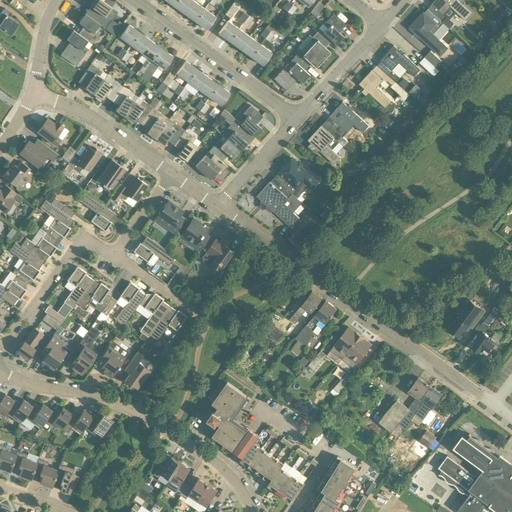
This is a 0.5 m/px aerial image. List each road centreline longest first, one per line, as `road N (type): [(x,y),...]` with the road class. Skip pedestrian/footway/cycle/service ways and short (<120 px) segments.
road 1 (residential): [(481,395),(215,207)]
road 2 (residential): [(256,511),(226,468),(157,422),(0,371)]
road 3 (unclassified): [(296,118),(133,0)]
road 4 (residential): [(0,352),(79,242),(112,256)]
road 5 (residential): [(170,174),(89,116),(33,93)]
road 6 (residential): [(296,118),(381,24)]
road 7 (residential): [(215,207),(296,118)]
